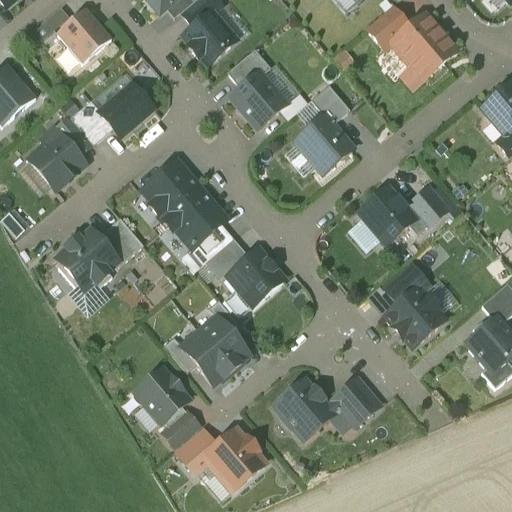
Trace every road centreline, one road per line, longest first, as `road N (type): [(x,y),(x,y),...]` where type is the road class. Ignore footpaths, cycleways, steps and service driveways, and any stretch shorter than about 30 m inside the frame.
road 1 (residential): [(108,0),(204,113),(228,183),(286,247)]
road 2 (residential): [(456,97),(286,247)]
road 3 (unknown): [(204,113),(59,234)]
road 4 (residential): [(341,315),(225,412)]
